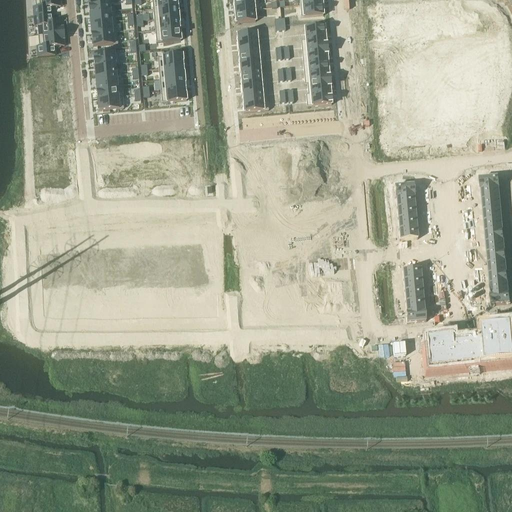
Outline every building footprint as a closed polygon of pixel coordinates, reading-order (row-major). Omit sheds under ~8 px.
[(34,0),(35,9),(33,9),(34,18),(51,17),(50,9),(60,8),(60,2),(59,0),(34,0)] [(176,0),(152,0),(151,0),(152,11),(178,9),(177,8),(177,4),(176,0)] [(253,1),(232,2),(233,9),(234,13),(254,11),(253,1)] [(108,2),(88,4),(89,8),(88,8),(89,15),(114,12),(109,12),(108,2)] [(321,5),(302,7),(303,19),(323,17),(321,5)] [(178,9),(152,11),(153,22),(178,19),(178,14),(178,13),(178,9)] [(254,11),(234,13),(234,18),(234,25),(255,23),(254,11)] [(114,12),(89,15),(90,25),(115,23),(114,12)] [(51,17),(34,18),(35,27),(37,27),(38,38),(63,35),(62,29),(62,30),(62,23),(52,24),(51,17)] [(178,19),(153,22),(154,32),(180,30),(179,29),(179,26),(179,25),(178,19)] [(115,23),(90,25),(91,36),(116,34),(115,23)] [(324,29),(304,31),(305,42),(325,41),(324,29)] [(180,30),(154,32),(155,44),(180,42),(180,35),(180,34),(180,31),(180,30)] [(91,36),(91,43),(92,43),(92,48),(117,46),(116,34),(91,36)] [(39,48),(36,48),(37,58),(54,57),(54,48),(64,47),(63,41),(64,41),(63,35),(38,38),(39,48)] [(256,35),(236,37),(236,44),(237,44),(237,49),(257,47),(256,35)] [(325,41),(305,42),(306,53),(326,51),(326,46),(325,46),(325,41)] [(237,53),(238,59),(258,58),(257,47),(237,49),(237,53)] [(326,51),(306,53),(307,64),(327,62),(326,56),(327,56),(326,51)] [(118,54),(93,56),(94,62),(93,62),(94,68),(119,66),(118,54)] [(182,57),(157,59),(158,71),(183,69),(183,68),(183,65),(183,64),(182,64),(182,57)] [(258,58),(238,59),(238,66),(239,66),(239,70),(259,68),(258,58)] [(56,60),(33,63),(34,72),(35,72),(36,79),(67,76),(66,70),(66,68),(57,69),(56,60)] [(327,62),(307,64),(308,75),(328,73),(327,62)] [(119,66),(94,68),(95,79),(115,77),(114,67),(119,66)] [(239,75),(240,81),(260,79),(259,68),(239,70),(239,75)] [(183,69),(158,71),(159,82),(184,80),(183,74),(184,74),(183,73),(183,70),(183,69)] [(328,73),(308,75),(309,85),(329,84),(329,79),(328,79),(328,73)] [(37,87),(35,87),(36,95),(59,93),(58,85),(67,85),(67,82),(67,76),(36,79),(37,87)] [(115,77),(95,79),(96,90),(116,88),(115,77)] [(260,79),(240,81),(240,87),(241,87),(241,92),(261,90),(260,79)] [(184,80),(159,82),(160,93),(185,90),(185,86),(185,85),(184,85),(184,80)] [(329,84),(309,85),(310,96),(330,94),(329,89),(329,84)] [(116,88),(96,90),(97,94),(96,94),(97,100),(122,98),(122,97),(117,98),(116,88)] [(185,90),(160,93),(161,105),(186,102),(185,95),(185,91),(185,90)] [(241,96),(241,102),(262,101),(261,90),(241,92),(241,96)] [(59,93),(36,95),(36,104),(38,104),(39,111),(70,109),(69,103),(69,100),(60,101),(59,93)] [(330,94),(310,96),(311,108),(331,106),(330,94)] [(122,98),(97,100),(98,112),(123,110),(122,98)] [(262,101),(241,102),(242,109),(243,114),(263,112),(262,101)] [(39,119),(38,119),(39,128),(62,125),(61,118),(70,117),(70,115),(70,114),(70,109),(39,111),(39,119)] [(62,125),(39,128),(39,136),(41,136),(42,144),(73,141),(72,135),(72,132),(63,133),(62,125)] [(42,151),(41,151),(42,160),(65,158),(64,150),(73,149),(73,147),(73,141),(42,144),(42,151)] [(192,153),(181,154),(182,174),(194,173),(194,166),(195,166),(195,159),(193,160),(192,153)] [(146,154),(135,155),(137,175),(148,174),(148,177),(146,154)] [(147,154),(146,154),(148,177),(150,177),(150,178),(156,177),(155,176),(160,176),(158,156),(147,157),(147,154)] [(181,154),(169,155),(171,175),(175,174),(175,176),(181,175),(181,174),(182,174),(181,154)] [(135,155),(124,156),(125,176),(137,175),(135,155)] [(169,155),(158,156),(160,176),(171,175),(169,155)] [(124,156),(112,157),(114,177),(118,177),(118,178),(124,177),(124,176),(125,176),(124,156)] [(101,165),(99,165),(100,171),(101,171),(102,178),(114,177),(112,157),(100,158),(101,165)] [(65,158),(42,160),(42,169),(44,168),(45,176),(76,173),(75,167),(75,165),(66,166),(65,158)] [(45,183),(44,184),(45,193),(68,191),(67,182),(76,181),(76,179),(76,173),(45,176),(45,183)] [(498,177),(480,179),(481,189),(499,188),(498,177)] [(412,185),(394,187),(395,197),(413,195),(412,185)] [(499,188),(481,189),(482,200),(500,198),(499,188)] [(413,195),(395,197),(396,208),(414,206),(413,195)] [(500,198),(482,200),(483,211),(501,209),(500,198)] [(414,206),(396,208),(397,219),(415,217),(414,206)] [(501,209),(483,211),(484,222),(502,220),(501,209)] [(415,217),(397,219),(398,229),(416,228),(415,217)] [(502,220),(484,222),(485,232),(503,231),(502,220)] [(189,224),(185,224),(187,244),(198,243),(196,223),(195,223),(195,222),(189,223),(189,224)] [(208,222),(196,223),(198,243),(210,242),(209,236),(211,235),(210,228),(208,228),(208,222)] [(163,223),(153,224),(154,244),(165,243),(165,246),(163,223)] [(164,223),(163,223),(165,246),(176,245),(174,225),(164,226),(164,223)] [(132,226),(131,226),(133,246),(144,245),(142,225),(138,225),(138,224),(132,225),(132,226)] [(153,224),(142,225),(144,245),(154,244),(153,224)] [(185,224),(174,225),(176,245),(187,244),(185,224)] [(131,226),(119,227),(121,247),(133,246),(131,226)] [(87,229),(86,229),(88,249),(99,248),(97,228),(93,228),(93,227),(87,228),(87,229)] [(109,227),(97,228),(99,248),(111,247),(109,227)] [(416,228),(398,229),(399,240),(417,238),(416,228)] [(86,229),(75,230),(77,250),(88,249),(86,229)] [(58,232),(54,232),(56,252),(66,251),(65,231),(64,231),(64,230),(58,230),(58,232)] [(75,230),(65,231),(66,251),(77,250),(75,230)] [(503,231),(485,232),(486,242),(503,241),(504,241),(503,231)] [(43,239),(41,239),(41,247),(43,247),(44,253),(56,252),(54,232),(42,233),(43,239)] [(486,242),(485,242),(486,253),(504,252),(503,241),(486,242)] [(504,252),(486,253),(487,263),(505,262),(504,252)] [(505,262),(487,263),(488,274),(506,273),(505,262)] [(420,268),(402,269),(403,280),(421,278),(420,268)] [(506,273),(488,274),(489,284),(507,283),(506,273)] [(421,278),(403,280),(404,291),(422,289),(421,278)] [(507,283),(489,284),(490,295),(508,293),(507,283)] [(83,286),(64,288),(67,313),(85,311),(85,314),(86,314),(83,286)] [(84,286),(83,286),(86,314),(105,313),(103,288),(84,289),(84,286)] [(123,286),(103,288),(105,313),(115,312),(125,311),(123,286)] [(174,286),(155,288),(157,313),(176,311),(176,314),(177,314),(174,286)] [(175,286),(174,286),(177,314),(196,312),(193,287),(175,289),(175,286)] [(213,286),(193,287),(196,312),(196,313),(205,312),(205,311),(216,310),(213,286)] [(64,288),(44,290),(47,315),(57,314),(57,315),(67,314),(67,313),(64,288)] [(155,288),(135,289),(137,314),(148,313),(148,314),(157,313),(155,288)] [(422,289),(404,291),(405,302),(423,300),(422,289)] [(508,293),(490,295),(491,305),(509,304),(508,293)] [(423,300),(405,302),(406,312),(424,311),(423,300)] [(406,312),(405,312),(406,323),(425,321),(424,311),(406,312)] [(455,338),(425,341),(428,372),(435,373),(443,371),(450,371),(457,369),(464,370),(471,368),(479,369),(486,367),(493,367),(500,365),(507,366),(511,364),(511,332),(511,327),(482,330),(483,340),(455,343),(455,338)]
